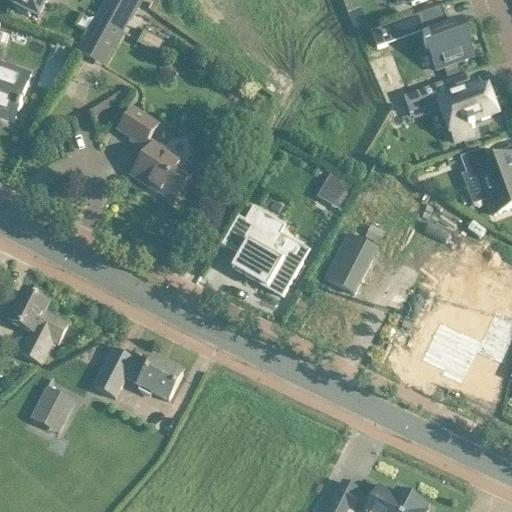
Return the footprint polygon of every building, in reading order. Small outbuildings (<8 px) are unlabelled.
[(12,0),(11,3),(10,4),(12,5),(17,8),(15,11),(30,18),(31,15),(36,18),(38,19),(39,17),(47,0),(12,0)] [(143,0),(103,0),(101,5),(102,6),(76,53),(94,63),(120,16),(132,21),(143,0)] [(280,0),(273,14),(317,39),(332,11),(318,3),(319,0),(280,0)] [(356,5),(345,10),(358,39),(369,34),(356,5)] [(474,58),(461,24),(450,29),(442,8),(405,22),(411,38),(422,34),(436,72),(474,58)] [(151,13),(146,23),(163,32),(168,21),(151,13)] [(0,116),(15,122),(19,110),(20,111),(23,104),(21,104),(28,84),(31,77),(1,66),(0,65),(0,26),(0,25),(0,116)] [(381,30),(370,34),(377,50),(387,47),(381,30)] [(404,53),(382,61),(400,101),(404,99),(414,96),(411,88),(416,86),(404,53)] [(331,55),(315,85),(346,102),(340,112),(371,130),(381,113),(363,103),(371,89),(368,82),(361,78),(364,73),(331,55)] [(414,96),(404,99),(407,108),(437,97),(455,144),(473,138),(470,130),(475,129),(473,125),(495,117),(486,92),(483,93),(480,86),(472,89),(467,75),(462,77),(449,83),(414,96)] [(303,105),(287,132),(326,154),(332,143),(351,154),(359,140),(364,143),(371,130),(340,112),(334,123),(303,105)] [(134,108),(119,132),(146,150),(161,126),(134,108)] [(154,144),(149,152),(132,177),(174,205),(196,172),(154,144)] [(485,150),(460,159),(466,176),(478,172),(495,217),(511,210),(511,161),(510,156),(489,163),(485,150)] [(331,176),(323,189),(337,197),(331,207),(342,213),(355,190),(331,176)] [(240,219),(223,248),(243,259),(236,271),(285,299),(304,265),(275,249),(287,228),(255,209),(247,223),(240,219)] [(485,233),(473,227),(456,262),(469,268),(485,233)] [(378,249),(351,236),(327,283),(355,297),(378,249)] [(334,325),(377,345),(384,331),(403,340),(437,270),(416,260),(392,310),(362,295),(357,307),(345,301),(334,325)] [(49,306),(23,293),(8,323),(32,336),(29,343),(27,342),(20,356),(41,367),(53,344),(58,347),(68,327),(44,315),(49,306)] [(432,338),(420,361),(442,372),(440,376),(462,386),(466,376),(477,354),(506,368),(507,368),(511,342),(511,319),(496,311),(485,333),(481,342),(439,322),(432,338)] [(114,352),(94,390),(116,400),(124,382),(169,403),(183,377),(153,361),(147,372),(134,366),(135,363),(114,352)] [(48,390),(31,422),(50,432),(66,399),(48,390)] [(407,498),(396,492),(394,496),(379,488),(372,503),(358,496),(360,492),(343,484),(328,511),(427,511),(429,509),(407,498)]
